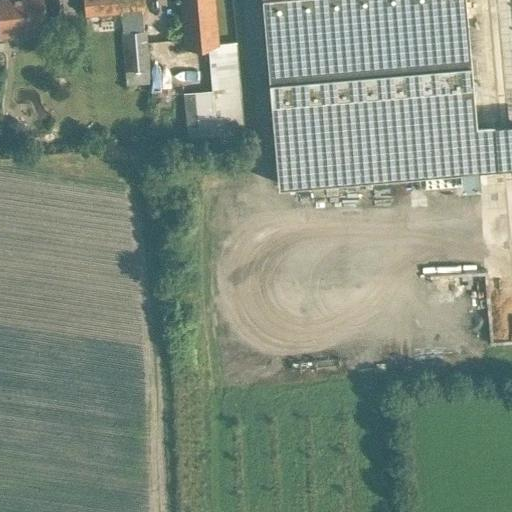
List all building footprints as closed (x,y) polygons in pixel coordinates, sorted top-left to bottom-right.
[(0,0),(0,35),(47,31),(44,0),(0,0)] [(85,0),(87,14),(96,13),(96,20),(127,18),(127,10),(144,9),(143,0),(85,0)] [(182,0),(186,46),(208,44),(211,90),(183,92),(188,138),(244,133),(237,40),(218,42),(213,0),(182,0)] [(511,0),(263,0),(278,183),(460,168),(461,186),(481,184),(479,166),(497,165),(493,121),(476,122),(465,0),(511,0)] [(121,30),(125,83),(150,81),(146,28),(121,30)] [(8,120),(7,130),(15,136),(24,132),(24,122),(17,116),(8,120)] [(484,284),(484,271),(436,273),(436,286),(484,284)]
